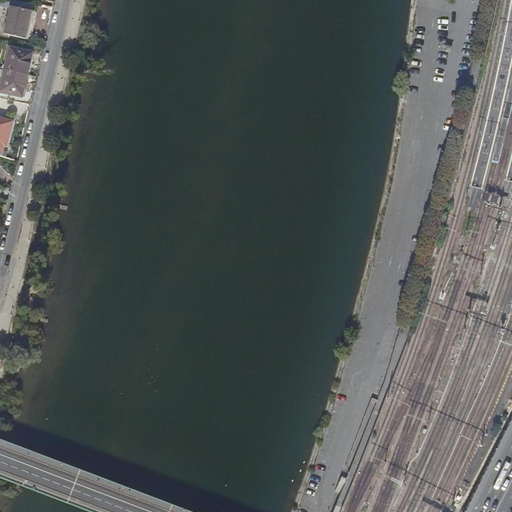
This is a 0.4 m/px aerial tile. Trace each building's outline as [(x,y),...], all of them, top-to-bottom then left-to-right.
[(10,0),(9,5),(31,9),(32,3),(17,0),(10,0)] [(24,38),(31,9),(9,5),(3,34),(24,38)] [(6,71),(27,76),(31,57),(11,52),(6,71)] [(0,94),(21,99),(27,76),(6,71),(0,92),(0,94)] [(0,145),(2,146),(8,123),(0,120),(0,145)] [(8,123),(2,146),(5,147),(12,124),(8,123)]
